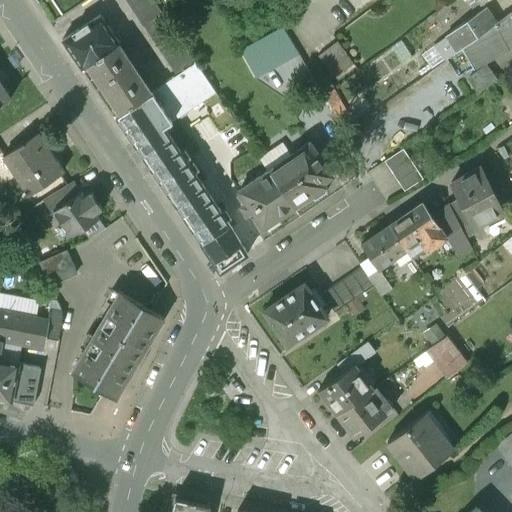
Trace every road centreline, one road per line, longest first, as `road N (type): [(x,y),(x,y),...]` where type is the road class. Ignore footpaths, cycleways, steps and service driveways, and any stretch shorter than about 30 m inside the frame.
road 1 (secondary): [(9,0),(207,297)]
road 2 (residential): [(321,476),(207,297)]
road 3 (residential): [(207,297),(373,192)]
road 4 (residential): [(140,454),(291,484),(321,476)]
road 5 (secondary): [(207,297),(140,454)]
road 6 (residential): [(0,431),(140,454)]
